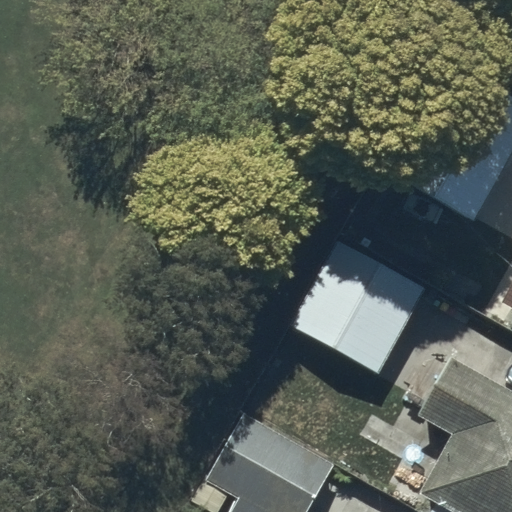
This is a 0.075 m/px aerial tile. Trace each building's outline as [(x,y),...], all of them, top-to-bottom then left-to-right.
[(511,143),(511,94),(460,65),(400,172),(473,213),(511,143)] [(425,282),(338,233),(292,316),(379,364),(425,282)] [(511,275),(500,297),(511,303),(511,275)] [(511,511),(511,387),(447,352),(415,409),(450,428),(418,487),(464,511),(511,511)] [(303,511),(333,460),(243,409),(208,471),(205,470),(190,497),(215,511),(226,491),(237,497),(229,511),(303,511)] [(404,446),(360,422),(342,456),(386,480),(384,484),(404,495),(421,465),(399,454),(404,446)]
